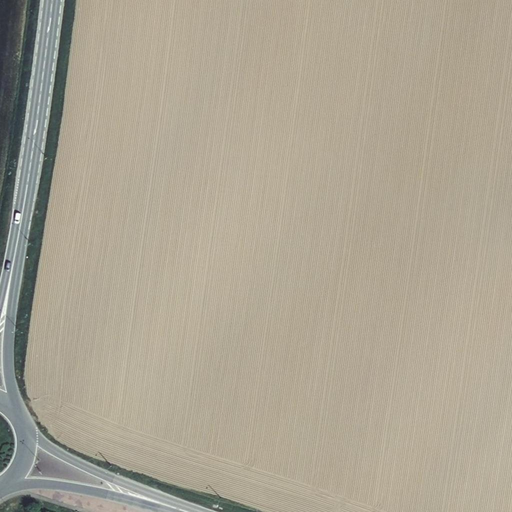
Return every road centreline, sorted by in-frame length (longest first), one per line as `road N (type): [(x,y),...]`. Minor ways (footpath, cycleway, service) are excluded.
road 1 (secondary): [(17,240),(52,0)]
road 2 (secondary): [(19,413),(7,348),(17,240)]
road 3 (secondary): [(170,505),(66,457),(26,426)]
road 4 (secondary): [(9,484),(170,505)]
